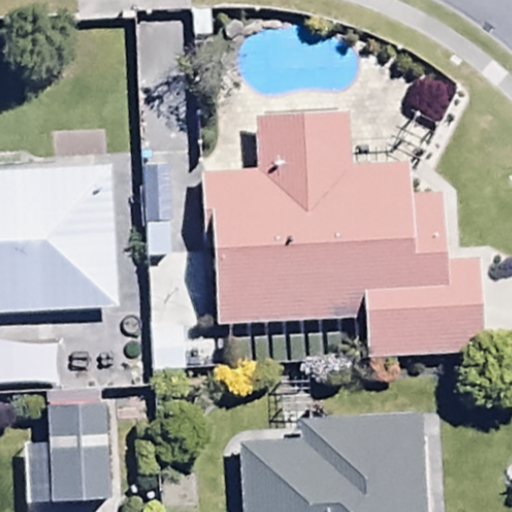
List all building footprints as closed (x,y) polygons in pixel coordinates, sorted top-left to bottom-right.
[(202,85),(139,87),(140,165),(204,164),(202,85)] [(349,127),(254,130),(254,159),(233,160),(234,185),(199,186),(201,273),(211,273),(213,334),(365,330),(366,368),(483,365),(480,270),(444,270),(443,204),(411,205),(410,179),(350,180),(349,127)] [(0,179),(0,324),(116,319),(109,174),(0,179)] [(44,404),(46,455),(23,456),(25,511),(111,511),(107,401),(44,404)] [(422,511),(419,427),(300,433),(301,451),(238,454),(240,511),(422,511)]
